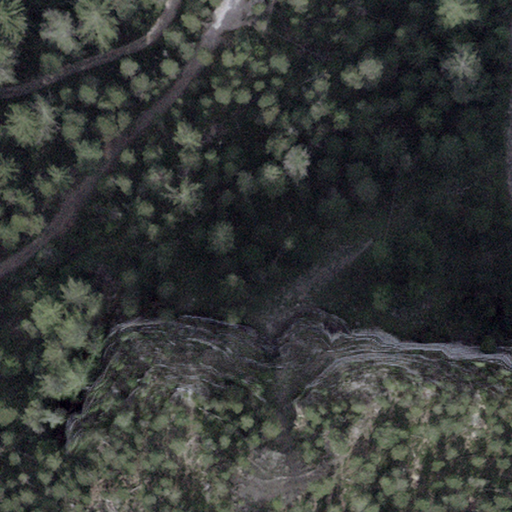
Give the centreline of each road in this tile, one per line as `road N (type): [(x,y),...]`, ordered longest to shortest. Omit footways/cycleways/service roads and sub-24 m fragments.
road 1 (track): [(238,0),(199,89),(0,289)]
road 2 (track): [(0,95),(30,103),(160,56),(186,24),(190,0)]
